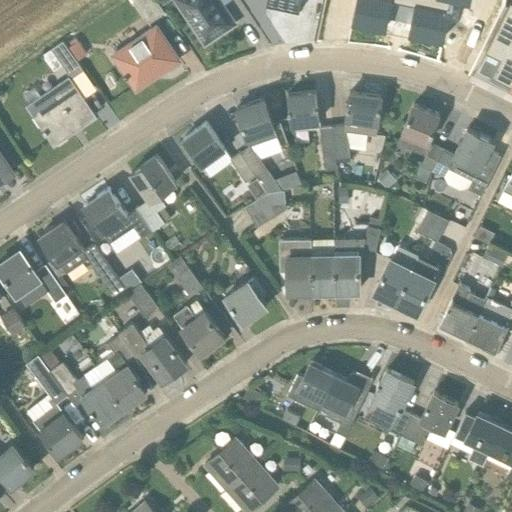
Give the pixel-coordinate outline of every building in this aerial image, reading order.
[(132,0),(149,23),(165,12),(156,0),(132,0)] [(177,0),(205,42),(233,23),(217,0),(177,0)] [(267,0),(267,5),(299,12),(301,0),(267,0)] [(357,0),(354,19),(386,26),(410,31),(443,38),(450,0),(357,0)] [(511,2),(486,52),(500,59),(491,78),(509,87),(509,88),(510,88),(511,85),(511,2)] [(137,88),(180,59),(156,25),(113,54),(137,88)] [(68,45),(78,59),(87,52),(78,39),(68,45)] [(85,69),(80,63),(78,59),(68,45),(64,40),(52,48),(72,78),(85,69)] [(48,63),(58,56),(52,48),(43,54),(48,63)] [(55,144),(96,116),(72,81),(53,95),(55,98),(34,113),(55,144)] [(317,90),(289,93),(292,124),(320,121),(317,90)] [(377,134),(382,96),(350,92),(346,124),(333,125),(336,157),(350,156),(348,131),(377,134)] [(264,98),(237,108),(250,145),(263,141),(261,134),(275,129),(264,98)] [(429,141),(440,114),(414,104),(398,143),(427,154),(421,165),(433,171),(444,149),(429,141)] [(206,121),(183,138),(203,165),(226,148),(206,121)] [(337,164),(336,157),(333,125),(320,126),(324,165),(337,164)] [(490,149),(494,140),(468,127),(455,154),(444,149),(433,171),(445,177),(452,165),(473,174),(468,188),(482,195),(502,155),(490,149)] [(243,155),(256,175),(261,182),(272,175),(253,147),(243,155)] [(256,175),(243,155),(240,152),(230,158),(247,182),(256,175)] [(0,176),(10,170),(0,154),(0,176)] [(159,210),(164,206),(166,205),(158,194),(176,181),(157,154),(132,172),(150,198),(138,207),(154,230),(166,221),(159,210)] [(387,189),(397,180),(386,169),(377,177),(387,189)] [(247,184),(257,198),(266,192),(256,177),(247,184)] [(154,230),(138,207),(128,214),(109,188),(84,205),(111,243),(135,227),(142,238),(154,230)] [(339,202),(347,202),(347,188),(339,188),(339,202)] [(244,207),(251,217),(271,204),(286,203),(284,190),(269,192),(244,207)] [(286,203),(271,204),(277,215),(286,210),(286,203)] [(251,217),(256,226),(257,227),(277,215),(271,204),(251,217)] [(420,223),(422,219),(427,209),(419,205),(412,218),(420,223)] [(172,218),(164,206),(159,210),(166,221),(172,218)] [(443,230),(448,220),(427,209),(422,219),(443,230)] [(335,237),(335,253),(336,290),(359,290),(359,254),(362,254),(364,248),(376,250),(382,219),(370,216),(366,236),(335,237)] [(85,250),(83,247),(63,219),(40,235),(67,273),(88,258),(114,294),(125,286),(95,243),(85,250)] [(437,241),(443,230),(422,219),(420,223),(417,230),(437,241)] [(313,290),(312,254),(311,237),(280,237),(281,270),(289,269),(289,291),(313,290)] [(419,254),(399,244),(392,258),(391,257),(375,291),(397,302),(399,297),(419,254)] [(491,244),(485,256),(503,265),(509,253),(491,244)] [(62,286),(56,278),(56,277),(47,265),(37,272),(21,248),(0,262),(0,268),(18,294),(40,278),(57,302),(68,294),(62,286)] [(313,290),(336,290),(335,253),(312,254),(313,290)] [(417,311),(440,265),(419,254),(399,297),(397,302),(417,311)] [(181,255),(168,264),(191,295),(204,286),(181,255)] [(62,286),(67,283),(61,274),(56,277),(56,278),(62,286)] [(267,306),(260,296),(267,292),(255,275),(249,279),(226,294),(244,321),(267,306)] [(488,295),(490,291),(462,277),(453,297),(440,323),(468,336),(488,295)] [(127,292),(145,316),(158,306),(141,282),(127,292)] [(488,295),(468,336),(496,349),(511,316),(511,308),(508,307),(508,305),(488,295)] [(224,336),(206,310),(197,316),(189,305),(175,315),(202,352),(224,336)] [(15,333),(26,326),(14,309),(3,316),(15,333)] [(147,341),(140,332),(133,322),(119,332),(120,333),(137,358),(146,370),(153,365),(164,380),(186,363),(161,329),(154,335),(147,341)] [(130,364),(137,358),(120,333),(108,342),(115,352),(108,357),(117,370),(105,379),(125,407),(147,392),(139,381),(141,379),(130,364)] [(104,422),(125,407),(105,379),(94,387),(84,374),(77,379),(64,361),(61,363),(50,347),(40,355),(68,394),(76,405),(85,398),(94,412),(96,410),(104,422)] [(83,437),(57,402),(68,394),(40,355),(39,354),(27,363),(52,398),(49,400),(53,406),(35,420),(59,455),(83,437)] [(318,409),(335,373),(311,361),(304,376),(298,373),(288,395),(318,409)] [(414,382),(399,374),(387,369),(374,396),(368,408),(385,416),(380,425),(402,435),(412,414),(401,408),(414,382)] [(353,396),(359,385),(335,373),(318,409),(317,410),(340,422),(335,432),(345,437),(356,415),(363,401),(353,396)] [(459,403),(438,393),(434,391),(422,418),(412,414),(402,435),(423,445),(433,424),(445,431),(459,403)] [(282,419),(296,426),(300,416),(286,410),(282,419)] [(503,424),(478,412),(476,417),(465,411),(455,431),(477,442),(469,458),(484,465),(487,457),(503,424)] [(234,420),(228,425),(234,433),(241,428),(234,420)] [(511,428),(503,424),(487,457),(510,468),(506,476),(511,478),(511,428)] [(227,487),(257,461),(236,437),(206,464),(227,487)] [(0,470),(13,486),(34,468),(14,443),(1,454),(0,452),(0,470)] [(382,472),(389,457),(373,449),(366,464),(382,472)] [(300,470),(300,457),(283,457),(283,470),(300,470)] [(248,511),(278,485),(257,461),(227,487),(248,511)] [(303,468),(308,474),(313,470),(308,464),(303,468)] [(422,491),(427,480),(414,473),(408,485),(422,491)] [(290,511),(325,511),(336,503),(315,479),(285,505),(290,511)] [(378,497),(372,487),(358,497),(365,506),(378,497)] [(436,496),(438,491),(430,487),(428,492),(436,496)] [(132,511),(155,511),(145,501),(132,511)] [(479,511),(482,508),(468,501),(462,511),(479,511)] [(344,511),(336,503),(325,511),(344,511)]
